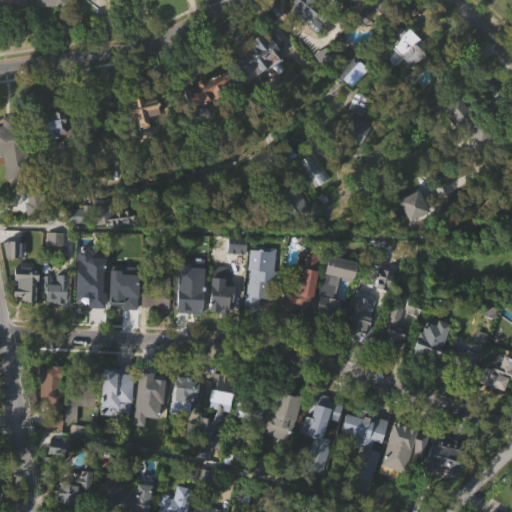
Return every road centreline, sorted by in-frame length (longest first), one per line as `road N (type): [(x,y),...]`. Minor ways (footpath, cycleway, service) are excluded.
road 1 (residential): [(0,333),(285,358),(511,427)]
road 2 (residential): [(0,68),(146,45),(227,0)]
road 3 (residential): [(29,511),(0,323)]
